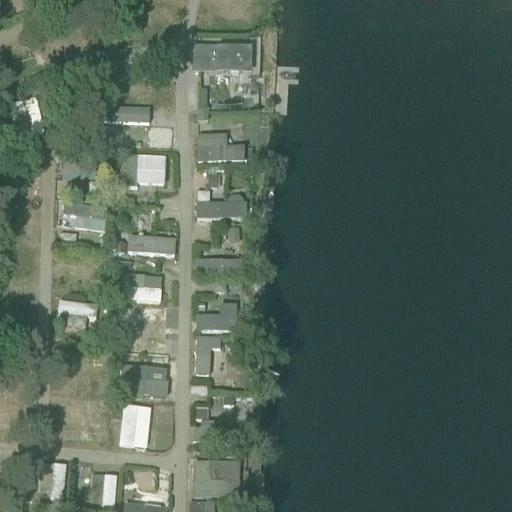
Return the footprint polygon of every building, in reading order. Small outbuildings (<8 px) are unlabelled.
[(189,75),(251,77),(252,39),(190,38),(189,75)] [(13,105),(16,140),(30,138),(30,147),(44,146),(39,103),(13,105)] [(195,138),(196,166),(243,166),(242,150),(225,150),(225,138),(195,138)] [(122,159),(121,188),(164,189),(165,160),(122,159)] [(196,204),(196,223),(247,225),(247,205),(196,204)] [(62,218),(75,220),(73,231),(102,236),(106,214),(64,207),(62,218)] [(121,240),(120,258),(174,259),(174,241),(121,240)] [(194,263),(194,278),(235,279),(235,264),(194,263)] [(160,305),(160,279),(123,278),(122,304),(160,305)] [(59,304),(57,316),(94,321),(96,310),(59,304)] [(217,308),(216,320),(194,319),(194,335),(238,337),(239,309),(217,308)] [(209,353),(218,353),(219,342),(194,341),(193,378),(208,379),(209,353)] [(121,399),(166,400),(167,371),(122,370),(121,399)] [(82,379),(84,430),(102,429),(100,378),(82,379)] [(0,435),(9,436),(10,400),(0,400),(0,435)] [(122,408),(117,449),(145,453),(151,412),(122,408)] [(193,432),(192,449),(234,450),(235,434),(193,432)] [(228,485),(210,485),(211,466),(191,466),(191,501),(227,502),(228,485)] [(39,467),(38,500),(63,501),(65,468),(39,467)] [(123,490),(149,491),(149,474),(124,473),(123,490)] [(90,479),(89,504),(102,504),(101,511),(114,511),(115,479),(90,479)] [(122,503),(122,511),(166,511),(166,504),(122,503)]
